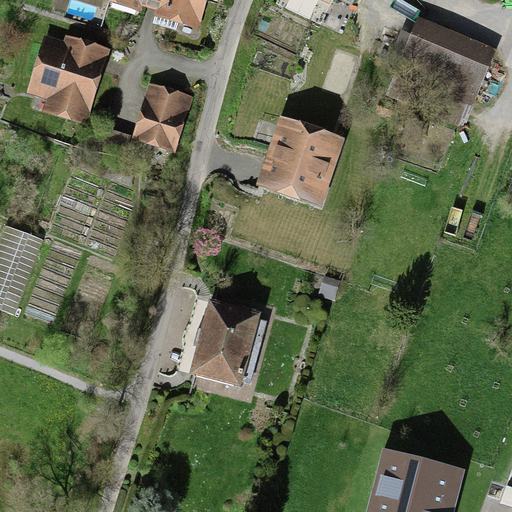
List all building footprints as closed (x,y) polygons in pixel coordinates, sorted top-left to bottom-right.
[(111,0),(109,6),(131,13),(134,3),(146,7),(147,0),(111,0)] [(198,0),(162,0),(156,22),(175,28),(179,14),(193,18),(198,0)] [(483,56),(413,30),(389,99),(418,109),(425,87),(468,102),(483,56)] [(83,122),(101,61),(103,54),(66,42),(63,51),(43,45),(28,94),(46,98),(42,111),(83,122)] [(188,105),(147,93),(134,142),(174,154),(188,105)] [(330,148),(276,132),(260,184),(314,200),(330,148)] [(7,226),(0,243),(0,308),(16,315),(46,242),(7,226)] [(235,390),(252,324),(209,312),(192,380),(235,390)] [(369,511),(448,511),(460,468),(386,449),(369,511)]
